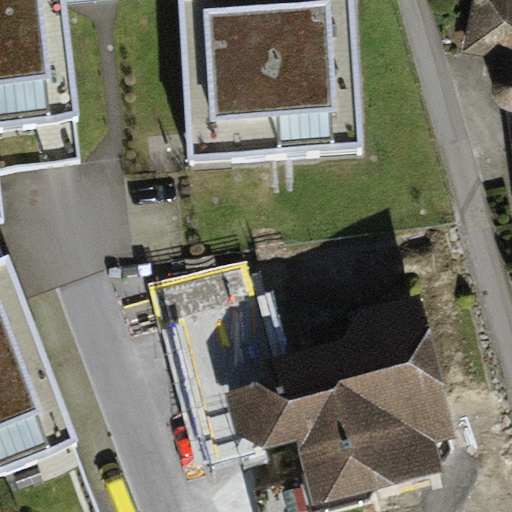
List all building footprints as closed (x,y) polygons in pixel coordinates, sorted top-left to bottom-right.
[(0,0),(0,138),(81,130),(66,0),(0,0)] [(354,0),(220,0),(178,2),(188,171),(364,161),(354,0)] [(511,7),(501,0),(476,0),(461,54),(505,74),(497,94),(506,118),(511,120),(511,7)] [(0,484),(79,455),(9,266),(0,269),(0,484)] [(255,304),(179,323),(215,471),(269,458),(282,511),(331,511),(450,483),(406,304),(347,318),(332,351),(269,366),(255,304)]
